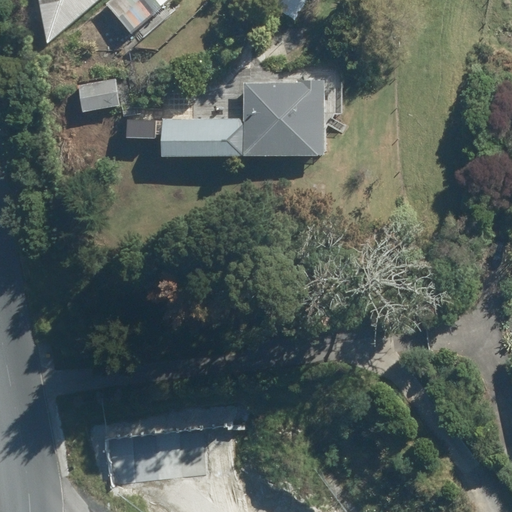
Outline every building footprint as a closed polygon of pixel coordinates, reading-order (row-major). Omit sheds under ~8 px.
[(34,0),(44,43),(96,0),(34,0)] [(110,0),(105,4),(130,33),(169,0),(110,0)] [(300,0),(261,0),(289,18),(300,0)] [(113,80),(80,86),(84,112),(118,106),(113,80)] [(242,120),(159,120),(159,157),(323,156),(322,81),(298,81),(298,84),(242,84),(242,120)] [(420,193),(404,197),(408,212),(424,208),(420,193)]
